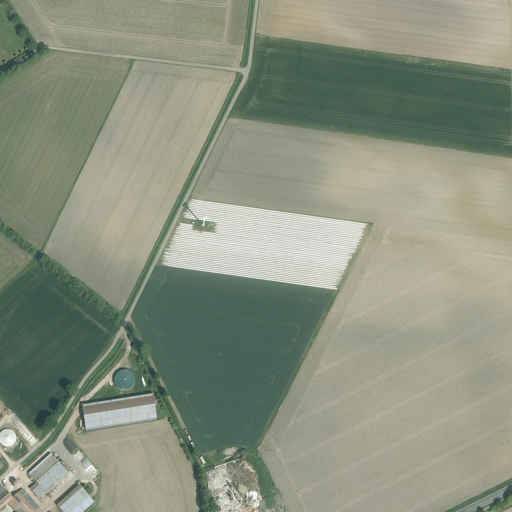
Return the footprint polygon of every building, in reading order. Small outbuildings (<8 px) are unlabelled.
[(134,390),(134,372),(116,371),(115,389),(134,390)] [(153,395),(82,406),(86,432),(157,421),(153,395)] [(36,440),(16,416),(12,421),(31,444),(36,440)] [(16,442),(16,438),(15,435),(14,432),(11,430),(7,430),(4,430),(1,432),(0,434),(0,442),(1,445),(4,446),(8,447),(11,446),(14,444),(16,442)] [(51,454),(28,474),(39,486),(32,492),(39,499),(46,493),(42,489),(64,469),(51,454)] [(64,469),(42,489),(46,493),(47,494),(69,474),(64,469)] [(0,484),(0,509),(8,503),(12,499),(12,498),(13,498),(0,484)] [(79,486),(57,506),(62,511),(70,511),(89,496),(79,486)] [(39,508),(22,489),(18,493),(35,511),(39,508)] [(33,511),(35,511),(18,493),(13,498),(12,498),(12,499),(21,508),(24,511),(33,511)] [(89,496),(70,511),(82,511),(94,502),(89,496)] [(16,511),(21,508),(12,499),(8,503),(16,511)]
